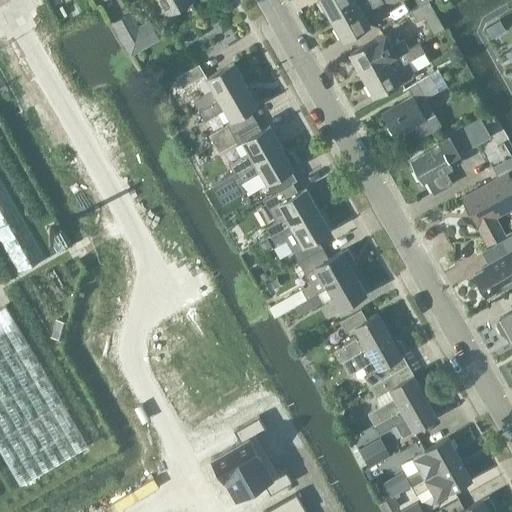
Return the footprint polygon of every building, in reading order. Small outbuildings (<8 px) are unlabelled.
[(152,0),(150,2),(157,14),(164,10),(167,14),(192,0),(152,0)] [(319,0),(330,19),(364,0),(319,0)] [(364,0),(330,19),(342,41),(369,26),(363,14),(385,3),(394,4),(401,0),(364,0)] [(444,28),(429,1),(420,6),(412,11),(418,22),(424,18),(433,34),(444,28)] [(140,28),(132,14),(115,23),(132,54),(160,39),(150,22),(140,28)] [(349,53),(361,75),(409,48),(403,38),(391,45),(385,34),(349,53)] [(402,85),(413,79),(415,73),(409,61),(425,52),(419,42),(409,48),(361,75),(373,96),(400,81),(402,85)] [(220,100),(248,84),(236,62),(208,78),(215,89),(206,94),(206,95),(196,101),(201,110),(212,104),(220,99),(220,100)] [(201,64),(179,77),(184,86),(207,74),(201,64)] [(440,127),(425,99),(446,87),(437,70),(407,86),(412,96),(382,112),(395,136),(413,127),(419,138),(440,127)] [(212,104),(201,110),(207,120),(226,109),(232,121),(228,123),(229,125),(211,135),(216,143),(257,120),(252,110),(260,105),(248,84),(220,100),(220,99),(212,104)] [(439,145),(410,161),(423,183),(427,181),(434,193),(451,183),(444,171),(452,167),(448,160),(490,137),(479,118),(437,141),(439,145)] [(284,147),(272,125),(263,130),(257,120),(216,143),(221,152),(239,142),(240,143),(244,141),(251,153),(231,164),(236,174),(284,147)] [(284,147),(236,174),(222,182),(228,191),(261,172),(268,184),(274,194),(293,183),(288,172),(296,168),(296,167),(299,165),(300,162),(295,154),(292,153),(289,155),(284,147)] [(499,177),(506,173),(511,169),(511,156),(493,167),(499,177)] [(461,198),(487,244),(504,235),(495,217),(511,207),(511,183),(506,173),(499,177),(461,198)] [(0,177),(0,241),(19,274),(46,258),(0,177)] [(299,193),(293,183),(274,194),(266,199),(278,221),(268,227),(273,236),(292,225),(320,209),(308,188),(299,193)] [(292,225),(273,236),(279,246),(288,241),(301,262),(325,248),(319,238),(332,230),(320,209),(292,225)] [(501,257),(489,264),(482,268),(483,270),(475,274),(487,295),(495,291),(496,293),(511,283),(511,235),(494,245),(501,257)] [(268,240),(260,244),(265,252),(273,248),(268,240)] [(303,289),(309,298),(356,272),(351,263),(356,260),(349,248),(344,251),(330,258),(325,248),(301,262),(313,284),(303,289)] [(356,272),(309,298),(314,308),(333,297),(340,309),(368,293),(356,272)] [(303,289),(293,294),(299,304),(309,298),(303,289)] [(299,304),(296,306),(301,315),(314,308),(309,298),(299,304)] [(0,448),(21,484),(88,445),(7,306),(6,306),(0,309),(0,448)] [(350,358),(392,334),(380,313),(368,320),(363,310),(342,322),(348,333),(357,328),(363,339),(360,341),(358,339),(336,352),(343,362),(345,361),(350,358)] [(511,340),(511,311),(500,318),(511,340)] [(366,376),(372,386),(395,373),(389,362),(403,355),(403,354),(406,353),(407,349),(402,341),(398,339),(396,341),(392,334),(350,358),(345,361),(351,372),(369,362),(367,359),(372,356),(379,368),(366,376)] [(377,396),(379,407),(369,413),(376,424),(377,424),(387,418),(427,396),(415,375),(400,383),(395,373),(372,386),(377,396)] [(427,396),(387,418),(377,424),(381,432),(397,423),(404,435),(438,416),(427,396)] [(241,441),(211,458),(223,480),(225,479),(225,478),(270,452),(259,433),(267,428),(260,415),(234,430),(241,441)] [(408,476),(413,485),(462,458),(450,437),(415,457),(422,468),(408,476)] [(371,468),(386,459),(392,456),(385,444),(364,456),(371,468)] [(270,452),(225,478),(225,479),(237,499),(264,483),(271,494),(293,481),(286,469),(281,472),(270,452)] [(462,458),(413,485),(418,495),(431,487),(438,498),(473,478),(472,476),(476,471),(473,465),(466,466),(462,458)] [(316,483),(322,491),(333,485),(328,476),(316,483)] [(408,476),(386,488),(392,497),(413,485),(408,476)] [(304,511),(307,510),(297,492),(264,511),(304,511)] [(490,496),(461,511),(494,511),(498,510),(490,496)] [(392,497),(381,503),(386,511),(388,511),(397,507),(392,497)] [(424,511),(419,502),(402,511),(424,511)]
